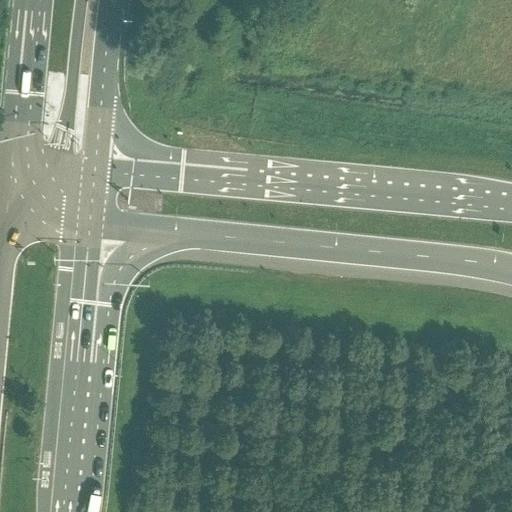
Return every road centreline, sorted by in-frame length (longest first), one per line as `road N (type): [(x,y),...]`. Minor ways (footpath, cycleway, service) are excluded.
road 1 (motorway): [(89,221),(511,269)]
road 2 (motorway): [(511,202),(95,165)]
road 3 (primary): [(62,511),(89,221)]
road 4 (primary): [(26,0),(7,193)]
road 5 (primary): [(95,165),(112,0)]
